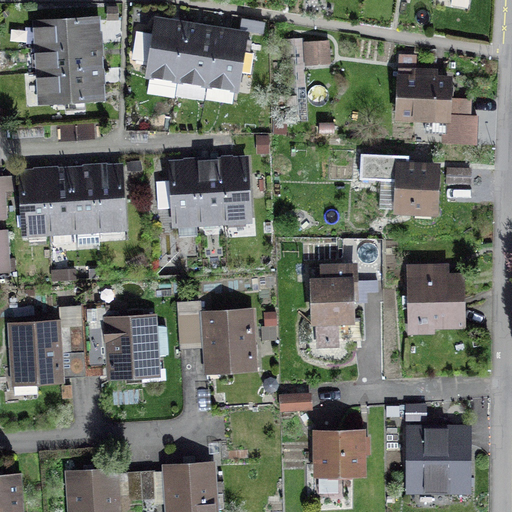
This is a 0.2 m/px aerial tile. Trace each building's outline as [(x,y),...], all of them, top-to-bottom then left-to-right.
[(37,22),(39,47),(97,44),(95,18),(37,22)] [(150,61),(148,72),(178,77),(186,27),(156,23),(154,34),(137,31),(133,55),(136,59),(150,61)] [(176,95),(203,99),(207,82),(215,32),(186,27),(178,77),(176,95)] [(242,51),(244,37),(215,32),(207,82),(236,86),(239,72),(250,74),(253,53),(242,51)] [(307,59),(332,58),(331,35),(306,36),(307,59)] [(285,39),(290,122),(308,121),(303,38),(285,39)] [(39,47),(40,72),(98,68),(97,44),(39,47)] [(42,102),(100,98),(98,68),(40,72),(42,102)] [(426,117),(426,125),(446,125),(448,80),(435,79),(435,76),(414,75),(414,78),(399,78),(398,116),(426,117)] [(448,115),(448,128),(474,130),(474,117),(448,115)] [(249,218),(246,160),(221,162),(224,220),(249,218)] [(196,163),(199,221),(224,220),(221,162),(196,163)] [(173,207),(174,223),(199,221),(196,163),(170,165),(171,180),(156,181),(158,208),(173,207)] [(401,166),(399,209),(432,211),(434,167),(401,166)] [(124,226),(120,168),(95,170),(99,227),(124,226)] [(447,168),(447,181),(469,183),(470,170),(447,168)] [(75,245),(100,243),(99,227),(95,170),(70,171),(74,229),(75,245)] [(71,241),(70,229),(74,229),(70,171),(46,173),(49,231),(53,230),(54,242),(71,241)] [(20,174),(24,232),(49,231),(46,173),(20,174)] [(0,177),(0,218),(5,218),(3,191),(13,190),(12,176),(0,177)] [(0,230),(0,272),(8,272),(6,230),(0,230)] [(433,331),(432,325),(463,325),(462,275),(442,276),(442,265),(409,266),(410,332),(433,331)] [(337,342),(336,319),(348,318),(347,282),(353,282),(352,266),(322,267),(323,282),(314,283),(317,343),(337,342)] [(180,349),(196,348),(195,337),(194,316),(198,316),(197,301),(177,302),(180,349)] [(84,352),(98,351),(98,344),(97,322),(106,321),(105,303),(81,305),(81,307),(84,352)] [(70,353),(84,352),(81,307),(67,308),(68,324),(68,326),(69,345),(70,353)] [(127,309),(128,320),(106,321),(97,322),(98,344),(108,343),(110,375),(157,372),(153,319),(143,319),(143,308),(127,309)] [(254,366),(250,312),(198,316),(194,316),(195,337),(205,337),(207,369),(254,366)] [(60,371),(71,370),(70,353),(69,345),(68,326),(68,324),(11,327),(14,381),(61,377),(60,371)] [(280,395),(281,410),(309,408),(308,394),(280,395)] [(407,428),(407,491),(470,491),(470,428),(407,428)] [(317,434),(318,472),(361,472),(360,433),(317,434)] [(165,469),(165,471),(154,471),(156,492),(167,491),(167,511),(215,511),(212,466),(165,469)] [(142,499),(156,498),(156,492),(154,471),(154,470),(140,471),(142,499)] [(126,473),(128,500),(142,499),(140,471),(126,472),(126,473)] [(117,511),(117,501),(128,500),(126,473),(115,474),(115,472),(68,475),(70,511),(117,511)] [(0,479),(0,511),(20,511),(18,478),(0,479)]
